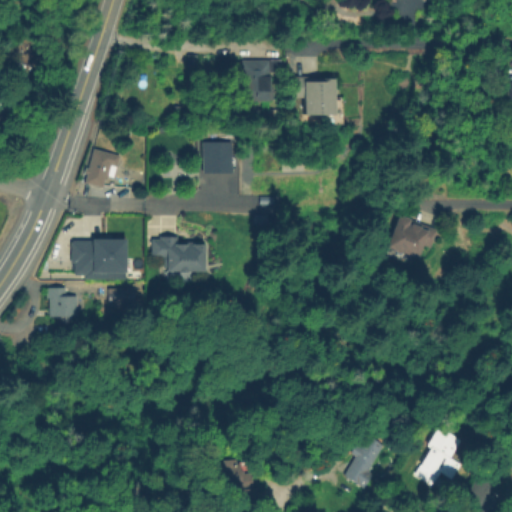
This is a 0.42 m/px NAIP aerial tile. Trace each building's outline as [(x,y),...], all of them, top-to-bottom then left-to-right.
[(186,55),(198,55),(198,66),(186,66),(186,55)] [(240,61),(269,61),(269,102),(240,102),(240,61)] [(332,104),(332,126),(305,125),(305,104),(295,104),(295,81),(333,81),(333,104),(332,104)] [(261,109),(275,108),(275,119),(262,120),(261,109)] [(202,141),(232,141),(232,173),(202,173),(202,141)] [(92,151),(118,157),(116,167),(110,165),(107,180),(103,179),(101,188),(83,183),(86,174),(83,174),(84,168),(87,168),(92,151)] [(380,256),(396,216),(435,232),(427,252),(419,249),(411,268),(380,256)] [(122,238),(66,238),(66,262),(69,262),(69,274),(79,274),(79,278),(122,278),(122,238)] [(205,239),(205,249),(207,249),(207,268),(166,268),(166,255),(150,255),(150,239),(205,239)] [(131,287),(104,288),(104,307),(131,306),(131,287)] [(49,317),(49,299),(46,299),(46,288),(69,288),(69,295),(76,295),(76,317),(49,317)] [(413,474),(431,445),(427,442),(439,424),(449,430),(451,426),(470,437),(467,442),(470,444),(441,492),(413,474)] [(344,475),(355,455),(350,451),(354,444),(360,447),(367,433),(384,443),(369,470),(373,472),(365,487),(344,475)] [(215,466),(224,465),(224,460),(236,459),(237,464),(240,464),(241,472),(244,471),(244,474),(252,474),(252,482),(242,482),(243,491),(217,492),(215,466)]
